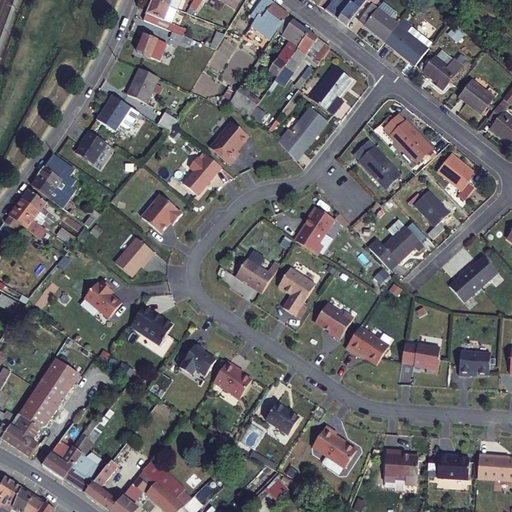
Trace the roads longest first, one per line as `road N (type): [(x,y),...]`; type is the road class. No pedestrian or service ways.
road 1 (residential): [(389,78),(304,182),(235,208),(193,263),(195,289),(368,406),(511,417)]
road 2 (residential): [(129,0),(79,100),(0,209)]
road 3 (residential): [(389,78),(511,176)]
road 4 (residential): [(416,282),(511,190)]
road 5 (residential): [(288,0),(389,78)]
